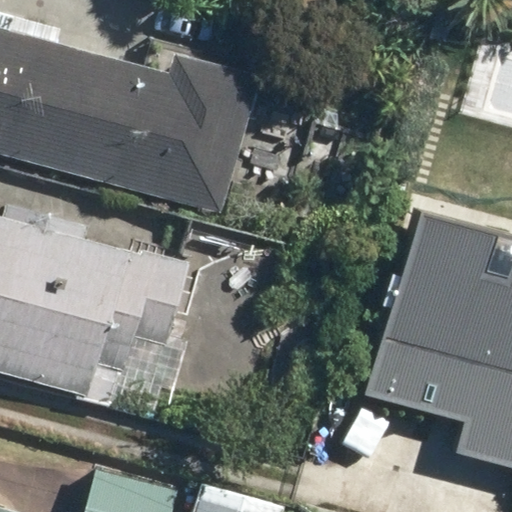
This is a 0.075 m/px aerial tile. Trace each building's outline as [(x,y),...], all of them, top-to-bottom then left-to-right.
[(155,70),(0,28),(0,156),(216,214),(252,78),(159,53),(155,70)] [(0,378),(105,406),(124,336),(157,345),(178,267),(71,239),(75,225),(0,205),(0,378)] [(511,235),(396,205),(347,389),(456,418),(446,453),(511,470),(511,235)] [(166,511),(172,490),(88,468),(75,511),(166,511)] [(275,511),(276,507),(188,484),(180,511),(275,511)]
